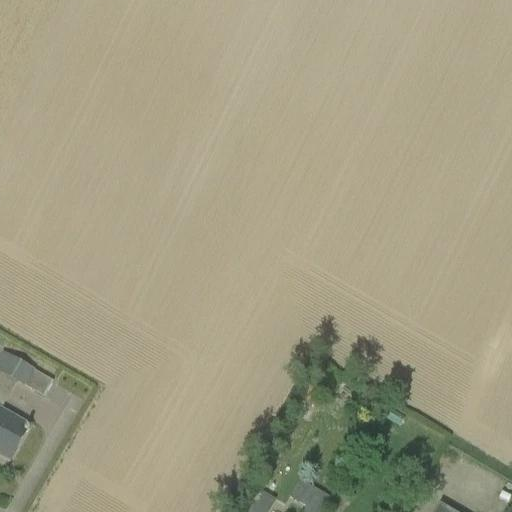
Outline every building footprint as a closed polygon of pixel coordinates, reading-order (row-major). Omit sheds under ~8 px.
[(0,457),(9,462),(29,428),(1,412),(17,384),(25,389),(26,389),(42,398),(52,382),(2,354),(0,357),(0,457)] [(317,391),(307,385),(299,398),(309,404),(317,391)] [(404,420),(392,412),(387,419),(400,427),(404,420)] [(415,474),(404,467),(396,479),(407,486),(415,474)] [(288,499),(305,509),(315,492),(298,482),(288,499)] [(269,511),(275,503),(260,494),(249,511),(269,511)]
